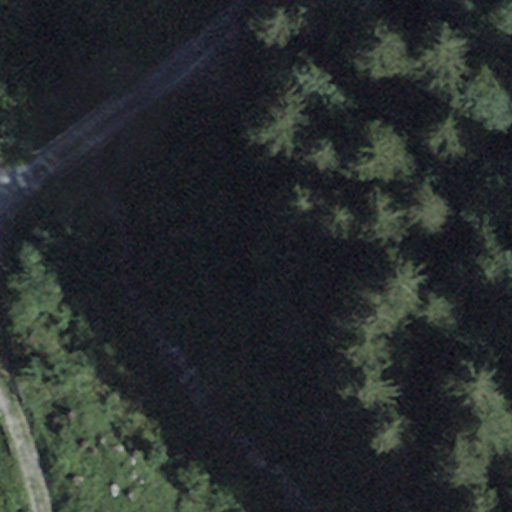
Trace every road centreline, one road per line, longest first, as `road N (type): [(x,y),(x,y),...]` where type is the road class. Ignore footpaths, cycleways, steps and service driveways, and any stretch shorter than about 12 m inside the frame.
road 1 (track): [(0,200),(258,0)]
road 2 (track): [(0,382),(41,511)]
